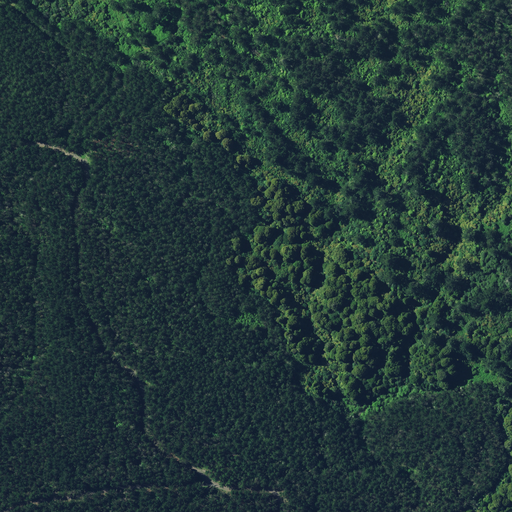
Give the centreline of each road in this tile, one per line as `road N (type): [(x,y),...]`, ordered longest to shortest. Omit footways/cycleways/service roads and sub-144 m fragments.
road 1 (track): [(49,136),(81,161),(85,184),(68,204),(76,291),(87,317),(141,393),(143,428),(205,479)]
road 2 (track): [(205,479),(122,482),(2,511)]
road 3 (track): [(49,136),(123,85),(156,48),(176,0)]
